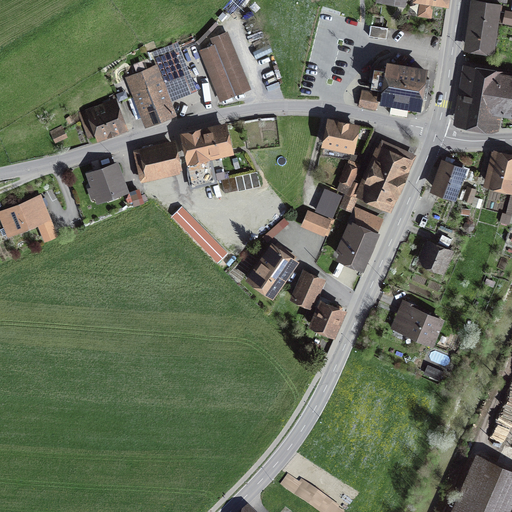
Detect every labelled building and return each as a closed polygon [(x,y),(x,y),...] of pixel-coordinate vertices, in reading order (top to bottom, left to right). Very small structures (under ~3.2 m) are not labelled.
[(469,46),(489,50),(495,11),(498,12),(499,9),(501,9),(502,4),(476,0),(469,46)] [(432,3),(422,2),(420,14),(430,16),(432,3)] [(388,28),(371,25),(369,36),(386,38),(388,28)] [(221,99),(249,87),(227,33),(212,39),(215,46),(201,51),(221,99)] [(145,128),(177,115),(172,100),(197,90),(178,42),(152,52),(157,64),(125,77),(145,128)] [(425,70),(389,64),(388,69),(375,67),(371,87),(385,89),(383,100),(392,101),(390,113),(407,116),(409,104),(419,106),(420,98),(426,99),(430,79),(423,78),(425,70)] [(511,77),(469,70),(461,120),(492,126),(494,112),(511,115),(511,77)] [(362,91),(359,105),(375,109),(378,94),(362,91)] [(99,133),(99,134),(122,126),(114,105),(92,113),(90,110),(81,113),(90,137),(99,133)] [(349,153),(355,128),(330,123),(326,145),(333,147),(332,149),(349,153)] [(63,126),(51,132),(56,142),(68,136),(63,126)] [(229,149),(224,128),(184,136),(189,158),(206,154),(207,157),(210,156),(209,153),(229,149)] [(174,146),(162,148),(162,147),(154,149),(154,150),(135,154),(141,177),(148,175),(148,172),(178,165),(174,146)] [(389,206),(408,162),(381,150),(361,194),(389,206)] [(511,158),(495,154),(488,182),(511,188),(511,158)] [(188,165),(192,186),(214,181),(210,160),(188,165)] [(452,166),(444,163),(435,188),(453,195),(456,186),(459,187),(460,184),(457,183),(463,165),(454,161),(452,166)] [(90,175),(99,198),(124,189),(116,166),(90,175)] [(347,194),(354,197),(359,185),(351,182),(356,170),(347,166),(342,179),(351,182),(346,193),(347,194)] [(257,171),(221,179),(224,193),(260,186),(257,171)] [(463,199),(471,202),(475,189),(468,186),(463,199)] [(135,205),(143,202),(139,191),(130,194),(135,205)] [(357,198),(354,197),(347,194),(346,193),(341,205),(352,209),(357,198)] [(511,193),(509,193),(503,220),(510,222),(511,213),(511,193)] [(0,213),(9,233),(48,217),(40,197),(0,213)] [(172,215),(218,262),(227,253),(182,206),(172,215)] [(324,231),(329,219),(309,211),(304,222),(324,231)] [(342,252),(340,256),(362,266),(381,221),(360,211),(354,225),(350,223),(338,250),(342,252)] [(442,270),(451,248),(435,241),(434,245),(428,242),(421,261),(442,270)] [(273,246),(251,278),(272,293),(294,261),(287,256),(288,255),(281,250),(281,251),(279,250),(279,251),(273,246)] [(321,280),(305,273),(294,298),(310,305),(321,280)] [(419,310),(420,308),(404,301),(400,311),(407,314),(400,331),(408,334),(409,332),(431,341),(440,319),(419,310)] [(333,333),(342,311),(340,310),(342,307),(337,305),(335,308),(322,302),(313,324),(333,333)] [(511,511),(511,472),(481,459),(458,511),(511,511)]
